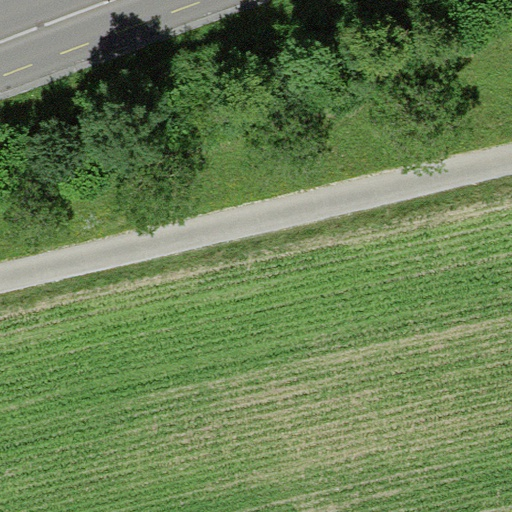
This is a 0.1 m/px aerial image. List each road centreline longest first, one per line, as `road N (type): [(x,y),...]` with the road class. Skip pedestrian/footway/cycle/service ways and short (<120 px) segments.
road 1 (unclassified): [(0,273),(511,154)]
road 2 (secondary): [(0,48),(123,0)]
